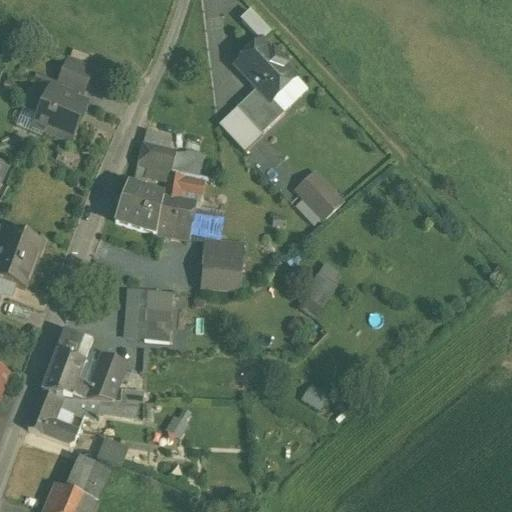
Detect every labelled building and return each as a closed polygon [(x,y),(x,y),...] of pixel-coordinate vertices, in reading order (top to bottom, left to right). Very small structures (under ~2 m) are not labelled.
[(241,24),(261,45),(270,37),(250,15),(241,24)] [(261,45),(235,70),(257,93),(270,107),(272,105),(296,82),(261,45)] [(92,75),(68,65),(56,95),(76,104),(79,98),(81,99),(92,75)] [(56,95),(49,92),(43,106),(39,108),(36,115),(38,119),(48,124),(43,135),(66,145),(72,143),(79,128),(77,123),(83,109),(82,106),(76,104),(56,95)] [(270,107),(257,93),(247,102),(272,129),(284,118),(272,105),(270,107)] [(272,129),(247,102),(236,112),(261,138),(261,139),(272,129)] [(261,138),(236,112),(218,129),(243,155),(261,138)] [(38,119),(23,113),(17,129),(41,141),(43,135),(48,124),(38,119)] [(171,141),(146,135),(142,150),(168,155),(171,141)] [(175,158),(142,150),(138,166),(171,174),(175,158)] [(175,158),(171,174),(199,180),(204,160),(186,156),(175,158)] [(0,188),(8,172),(0,167),(0,188)] [(203,187),(168,177),(163,202),(162,206),(163,207),(174,209),(175,204),(178,204),(180,196),(201,200),(203,187)] [(342,208),(315,178),(297,195),(300,199),(301,199),(324,224),(342,208)] [(163,202),(127,191),(115,225),(156,238),(162,206),(163,202)] [(174,209),(163,207),(157,239),(189,245),(195,212),(174,209)] [(0,251),(0,284),(7,287),(25,294),(42,247),(7,234),(0,251)] [(227,253),(212,251),(212,250),(204,249),(203,261),(225,263),(227,253)] [(225,263),(203,261),(200,294),(240,297),(242,265),(225,263)] [(299,313),(314,324),(337,291),(335,289),(342,279),(324,269),(307,293),(310,297),(299,313)] [(172,297),(147,295),(146,309),(143,344),(168,346),(172,297)] [(91,346),(65,336),(57,356),(84,367),(88,357),(88,356),(87,356),(91,346)] [(57,356),(41,397),(42,397),(55,402),(55,401),(60,402),(70,404),(84,367),(57,356)] [(84,367),(70,404),(79,405),(83,406),(85,406),(102,362),(88,357),(84,367)] [(102,362),(85,406),(89,406),(90,406),(111,406),(115,393),(124,371),(102,362)] [(0,397),(9,380),(0,375),(0,397)] [(141,395),(115,393),(111,406),(137,406),(141,406),(141,395)] [(304,404),(317,413),(325,401),(311,393),(304,404)] [(55,402),(42,397),(27,433),(40,439),(50,428),(57,410),(60,402),(55,401),(55,402)] [(83,406),(79,405),(70,404),(60,402),(57,410),(84,420),(89,406),(85,406),(83,406)] [(111,406),(90,406),(84,420),(94,423),(96,416),(135,423),(137,406),(111,406)] [(188,431),(174,422),(165,435),(179,444),(188,431)] [(77,439),(50,428),(40,439),(69,450),(73,448),(77,439)] [(127,454),(104,444),(96,463),(120,472),(127,454)] [(113,478),(78,463),(65,494),(100,509),(113,478)] [(65,494),(55,489),(44,511),(98,511),(100,509),(65,494)]
